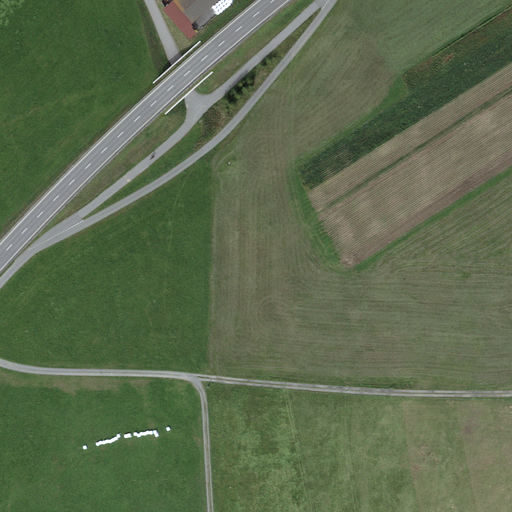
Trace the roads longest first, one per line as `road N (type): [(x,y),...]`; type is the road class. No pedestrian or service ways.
road 1 (track): [(42,246),(186,164),(226,130),(331,0)]
road 2 (primary): [(274,0),(167,90),(0,256)]
road 3 (track): [(511,393),(198,377)]
road 4 (track): [(0,362),(198,377)]
road 5 (track): [(198,377),(210,511)]
